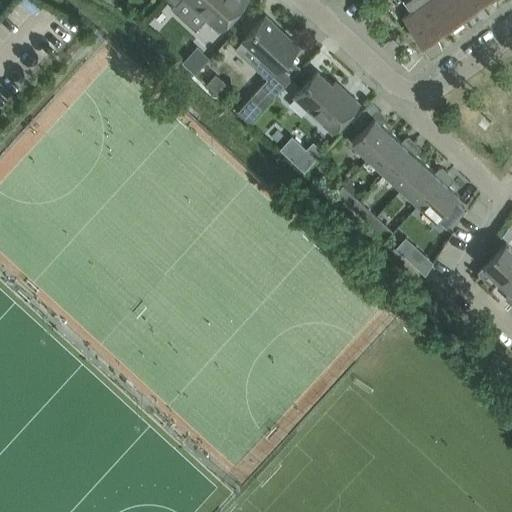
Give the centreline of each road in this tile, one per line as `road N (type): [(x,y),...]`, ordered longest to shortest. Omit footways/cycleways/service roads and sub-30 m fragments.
road 1 (unclassified): [(410,105),(300,0)]
road 2 (unclassified): [(511,315),(463,269),(506,200)]
road 3 (unclassified): [(506,200),(410,105)]
road 4 (unclassified): [(410,105),(511,40)]
